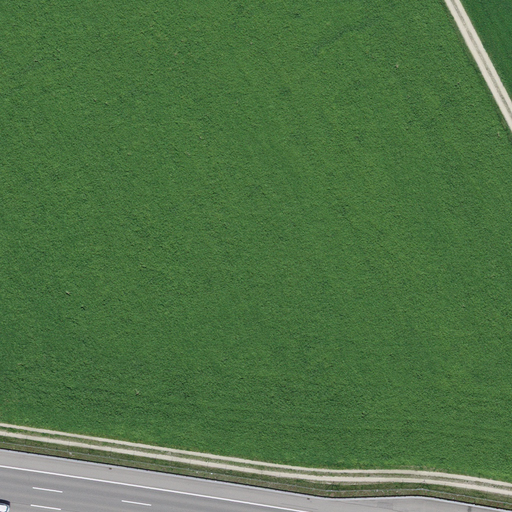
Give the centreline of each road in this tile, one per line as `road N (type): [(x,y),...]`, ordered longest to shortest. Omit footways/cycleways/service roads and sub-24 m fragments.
road 1 (track): [(0,428),(307,473),(511,489)]
road 2 (motorway): [(138,511),(0,491)]
road 3 (track): [(451,0),(511,118)]
